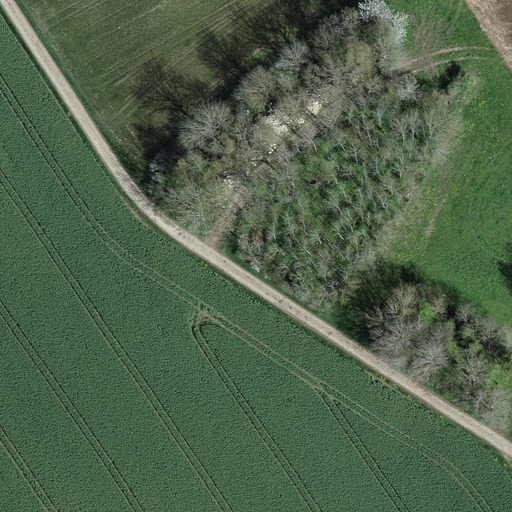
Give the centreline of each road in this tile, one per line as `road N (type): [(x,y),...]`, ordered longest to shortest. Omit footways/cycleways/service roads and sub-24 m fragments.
road 1 (track): [(3,0),(148,212),(511,451)]
road 2 (track): [(179,237),(318,131),(423,65)]
